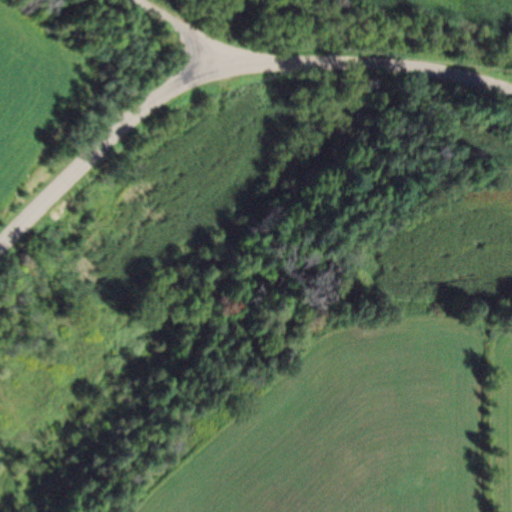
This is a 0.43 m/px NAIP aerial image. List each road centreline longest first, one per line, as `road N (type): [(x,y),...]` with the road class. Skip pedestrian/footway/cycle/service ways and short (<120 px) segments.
road 1 (residential): [(0,242),(173,86),(223,67),(365,65),(464,79),(511,95)]
road 2 (residential): [(231,67),(130,0)]
